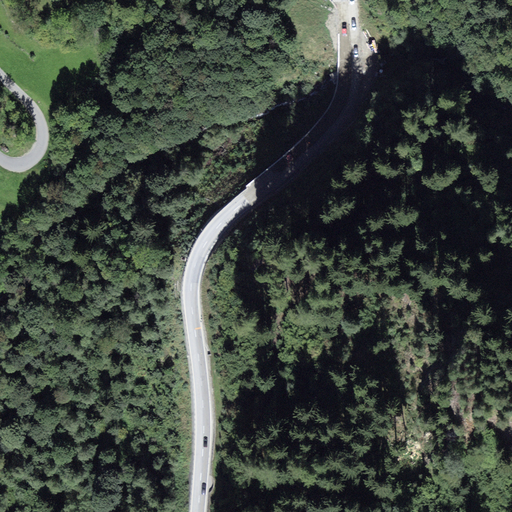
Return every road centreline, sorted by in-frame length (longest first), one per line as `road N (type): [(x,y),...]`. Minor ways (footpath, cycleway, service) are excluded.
road 1 (primary): [(198,511),(204,412),(195,264),(217,227),(339,116),(352,75),(348,0)]
road 2 (unclassified): [(0,73),(33,106),(44,134),(29,162),(0,160)]
